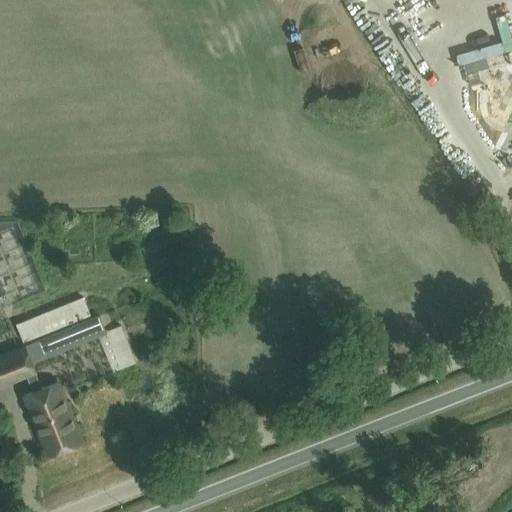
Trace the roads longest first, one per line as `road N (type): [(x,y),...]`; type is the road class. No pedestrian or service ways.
road 1 (unclassified): [(73,511),(511,336)]
road 2 (trunk): [(511,378),(162,511)]
